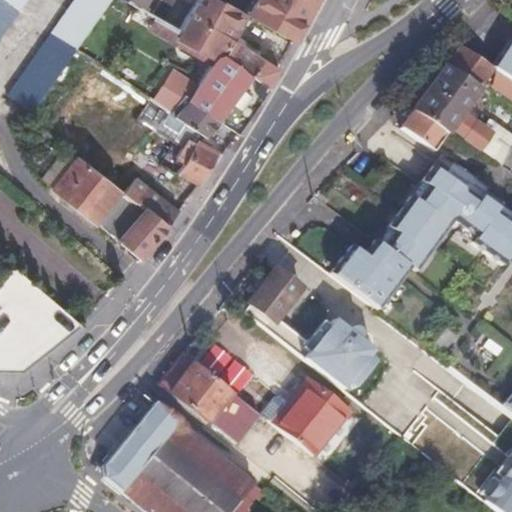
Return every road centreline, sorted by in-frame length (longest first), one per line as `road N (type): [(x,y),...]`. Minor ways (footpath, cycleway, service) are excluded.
road 1 (secondary): [(27,450),(77,421),(142,352),(443,3)]
road 2 (secondary): [(279,112),(139,313),(45,408),(27,450)]
road 3 (secondary): [(443,3),(279,112)]
road 4 (residential): [(339,0),(279,112)]
